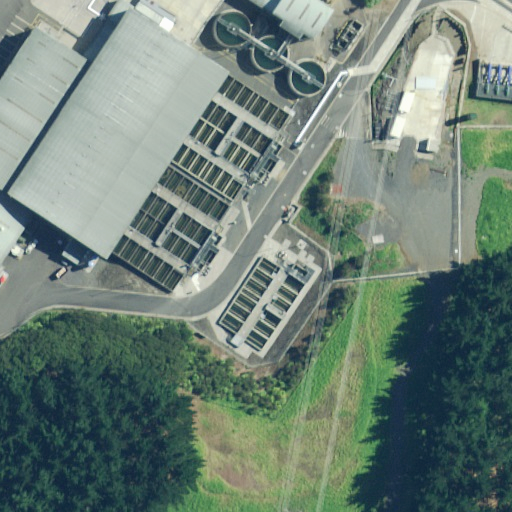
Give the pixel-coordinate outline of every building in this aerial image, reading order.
[(303,0),(235,0),(299,44),(321,12),(303,0)] [(29,25),(0,69),(0,249),(24,214),(95,261),(103,249),(221,70),(121,6),(84,61),(29,25)] [(242,32),(242,27),(240,23),(237,19),(233,16),(229,14),(224,15),(219,16),(215,20),(212,24),(211,30),(212,35),(215,39),(219,43),(224,44),(228,45),(233,43),(237,41),(240,37),(242,32)] [(282,57),(282,52),(281,47),(278,43),(274,40),(269,39),(264,39),(259,41),(255,45),(253,49),(252,54),(253,59),(255,64),(259,67),(264,69),(269,69),(274,68),(278,65),(281,61),(282,57)] [(320,77),(320,72),(318,68),(315,64),(311,61),(307,59),(301,60),(297,61),(293,65),(290,69),(289,75),(290,80),(293,84),(297,88),(301,89),(306,90),(311,88),(315,86),(318,82),(320,77)] [(511,100),(511,68),(477,66),(474,97),(511,100)] [(263,352),(306,281),(262,255),(219,324),(236,334),(231,343),(241,349),(246,341),(263,352)]
